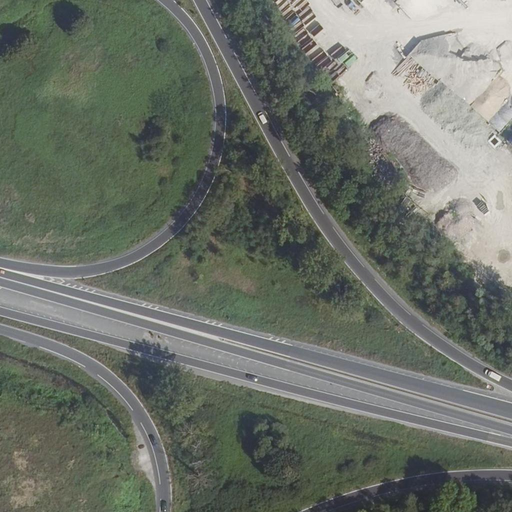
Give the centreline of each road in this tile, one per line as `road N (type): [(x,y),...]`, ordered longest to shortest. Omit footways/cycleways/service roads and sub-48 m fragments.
road 1 (trunk): [(0,313),(511,443)]
road 2 (trunk): [(511,387),(409,324),(343,251),(199,0)]
road 3 (trunk): [(161,0),(196,36),(218,103),(217,144),(201,193),(157,242),(120,264),(91,271),(0,264)]
road 4 (trunk): [(153,320),(511,432)]
road 5 (trunk): [(511,412),(153,320)]
road 6 (trunk): [(0,331),(81,361),(122,392),(153,442),(164,511)]
road 7 (trunk): [(327,511),(373,494),(511,478)]
road 8 (primary): [(153,320),(0,277)]
